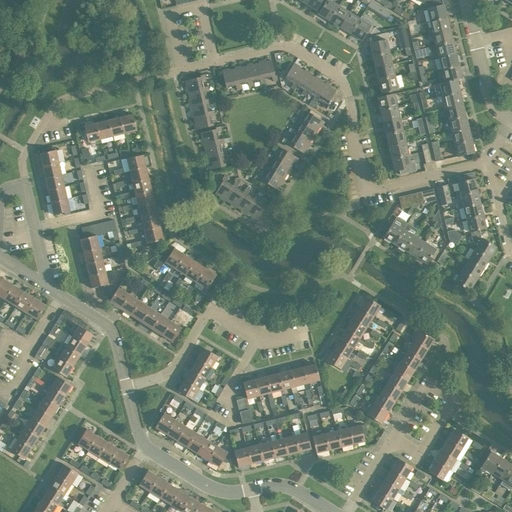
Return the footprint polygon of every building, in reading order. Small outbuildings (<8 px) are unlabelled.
[(307,0),(305,5),(316,12),(323,0),(307,0)] [(318,15),(330,22),(339,7),(328,0),(318,15)] [(427,9),(430,22),(447,18),(444,5),(443,6),(441,0),(432,0),(429,6),(430,9),(427,9)] [(369,6),(367,8),(374,12),(378,6),(378,5),(371,2),(369,6)] [(339,7),(330,22),(340,29),(349,13),(339,7)] [(401,16),(404,11),(396,7),(393,11),(401,16)] [(404,11),(401,16),(407,20),(410,15),(404,11)] [(340,29),(351,35),(360,20),(349,13),(340,29)] [(433,34),(443,32),(450,30),(447,18),(430,22),(433,34)] [(371,27),(360,20),(351,35),(362,42),(371,27)] [(433,34),(436,46),(453,42),(450,30),(443,32),(433,34)] [(370,44),(372,56),(390,52),(387,40),(370,44)] [(456,54),(453,42),(436,46),(439,58),(456,54)] [(392,64),(390,52),(372,56),(375,69),(392,64)] [(439,58),(441,70),(459,66),(456,54),(439,58)] [(260,63),(264,79),(272,77),(273,81),(277,80),(276,75),(275,76),(271,61),(260,63)] [(261,84),(263,84),(265,83),(264,79),(260,63),(249,66),(252,82),(260,80),(261,84)] [(375,69),(378,81),(395,77),(392,64),(375,69)] [(297,87),(306,72),(293,65),(284,79),(293,84),(291,88),(295,90),(297,87)] [(249,87),(251,87),(253,86),(252,82),(249,66),(237,69),(240,85),(248,83),(249,87)] [(441,70),(444,82),(457,80),(462,78),(459,66),(441,70)] [(236,90),(239,90),(241,89),(240,85),(237,69),(222,73),(226,89),(236,86),(236,90)] [(306,97),(308,93),(316,79),(306,72),(297,87),(303,91),(301,94),(306,97)] [(187,92),(203,88),(202,81),(206,80),(204,75),(200,76),(200,78),(185,82),(187,92)] [(398,89),(398,88),(404,87),(401,75),(395,77),(378,81),(381,93),(398,89)] [(316,79),(308,93),(314,97),(312,100),(314,102),(315,103),(316,103),(318,100),(327,85),(316,79)] [(440,84),(443,96),(460,92),(457,80),(444,82),(440,84)] [(327,85),(318,100),(325,104),(323,107),(327,109),(329,106),(328,105),(336,91),(327,85)] [(208,92),(208,89),(207,87),(203,88),(187,92),(190,104),(206,100),(205,93),(208,92)] [(446,108),(458,105),(462,104),(460,92),(443,96),(446,108)] [(380,111),(383,110),(397,107),(394,94),(377,98),(380,111)] [(211,104),(211,101),(210,99),(206,100),(190,104),(193,116),(209,112),(208,105),(211,104)] [(446,108),(449,121),(465,116),(462,104),(458,105),(446,108)] [(383,123),(400,119),(397,107),(383,110),(380,111),(383,123)] [(214,116),(214,114),(213,111),(209,112),(193,116),(196,130),(213,126),(210,117),(214,116)] [(302,125),(316,134),(323,122),(309,113),(304,121),(301,119),(299,121),(298,123),(302,125)] [(121,117),(125,134),(137,131),(134,115),(121,117)] [(451,132),(465,129),(468,128),(465,116),(449,121),(451,132)] [(109,120),(113,137),(125,134),(121,117),(109,120)] [(386,135),(387,135),(403,131),(400,119),(383,123),(386,135)] [(97,123),(101,139),(113,137),(109,120),(97,123)] [(101,139),(97,123),(85,126),(89,142),(101,139)] [(292,133),(295,135),(309,144),(316,134),(302,125),(297,132),(294,130),(292,133)] [(200,133),(203,144),(219,141),(217,133),(221,132),(220,127),(216,128),(216,130),(200,133)] [(451,132),(454,144),(471,140),(468,128),(465,129),(451,132)] [(389,147),(392,146),(406,143),(403,131),(387,135),(386,135),(389,147)] [(303,154),(309,144),(295,135),(291,142),(288,140),(287,141),(285,144),(289,147),(290,145),(303,154)] [(223,140),(219,141),(203,144),(206,156),(222,152),(220,145),(224,144),(223,140)] [(474,153),(471,140),(454,144),(457,157),(474,153)] [(389,147),(392,159),(409,155),(406,143),(392,146),(389,147)] [(439,148),(432,150),(435,162),(441,161),(439,148)] [(272,159),(276,162),(290,170),(297,158),(283,149),(278,158),(275,156),(272,159)] [(43,166),(59,162),(56,150),(54,151),(41,153),(40,154),(43,166)] [(229,150),(222,152),(206,156),(209,170),(225,166),(223,157),(230,155),(229,150)] [(429,150),(423,152),(426,164),(432,163),(429,150)] [(130,171),(138,169),(146,167),(143,155),(127,159),(130,171)] [(414,161),(410,161),(409,155),(392,159),(395,172),(399,171),(400,175),(417,171),(414,161)] [(45,178),(62,175),(59,162),(43,166),(45,178)] [(266,170),(269,172),(283,181),(290,170),(276,162),(272,168),(268,166),(266,170)] [(149,179),(146,167),(138,169),(130,171),(133,183),(149,179)] [(277,190),(283,181),(269,172),(265,179),(262,177),(259,181),(263,183),(264,182),(277,190)] [(62,175),(45,178),(48,190),(65,187),(62,175)] [(215,194),(224,200),(233,186),(226,182),(229,178),(224,176),(222,179),(224,180),(215,194)] [(152,192),(149,179),(133,183),(136,195),(152,192)] [(456,196),(457,196),(477,191),(474,179),(458,183),(459,191),(455,192),(456,196)] [(235,182),(233,186),(224,200),(235,206),(244,192),(237,188),(239,185),(238,184),(237,184),(235,182)] [(440,200),(447,199),(450,198),(447,186),(437,188),(440,200)] [(51,203),(67,199),(65,187),(48,190),(51,203)] [(246,189),(244,192),(235,206),(246,213),(254,199),(248,195),(250,191),(249,191),(248,190),(246,189)] [(433,189),(427,190),(430,202),(436,201),(433,189)] [(425,204),(425,203),(430,202),(427,190),(422,192),(425,204)] [(477,191),(457,196),(459,201),(462,201),(463,207),(480,203),(477,191)] [(155,204),(152,192),(136,195),(139,208),(155,204)] [(422,192),(416,193),(419,205),(425,204),(422,192)] [(419,205),(416,193),(410,195),(413,206),(419,205)] [(256,195),(254,199),(246,213),(258,221),(267,206),(258,201),(260,198),(258,197),(257,196),(256,195)] [(410,195),(404,196),(407,208),(411,207),(413,206),(410,195)] [(407,208),(404,196),(398,197),(401,209),(407,208)] [(67,199),(51,203),(54,215),(70,211),(67,199)] [(420,213),(425,203),(425,204),(419,205),(415,210),(420,213)] [(466,220),(483,216),(480,203),(463,207),(466,220)] [(158,216),(155,204),(139,208),(142,220),(158,216)] [(415,210),(419,205),(413,206),(411,207),(408,212),(413,214),(415,210)] [(161,228),(158,216),(142,220),(145,232),(161,228)] [(470,232),(479,229),(486,228),(483,216),(466,220),(469,232),(470,232)] [(111,232),(112,232),(117,230),(115,220),(109,221),(111,232)] [(384,238),(394,245),(403,230),(393,224),(384,238)] [(418,231),(407,224),(403,230),(394,245),(405,251),(414,237),(418,231)] [(82,228),(84,238),(90,237),(88,226),(82,228)] [(164,240),(161,228),(145,232),(148,244),(164,240)] [(479,229),(470,232),(473,244),(477,246),(474,250),(489,259),(496,248),(482,239),(479,229)] [(453,236),(455,232),(455,230),(447,232),(449,240),(450,241),(453,236)] [(453,236),(460,241),(462,236),(455,232),(453,236)] [(81,239),(84,252),(100,248),(97,235),(95,236),(90,237),(84,238),(81,239)] [(453,236),(450,241),(457,245),(460,241),(453,236)] [(415,258),(421,249),(424,243),(414,237),(405,251),(415,258)] [(424,243),(421,249),(415,258),(426,264),(435,250),(424,243)] [(84,252),(87,264),(103,260),(100,248),(84,252)] [(176,270),(185,256),(174,249),(168,258),(161,254),(153,267),(159,270),(165,262),(171,266),(176,270)] [(489,259),(474,250),(468,260),(483,270),(489,259)] [(442,253),(439,257),(446,262),(449,257),(442,253)] [(186,276),(195,262),(185,256),(176,270),(186,276)] [(444,266),(446,262),(439,257),(437,261),(444,266)] [(106,272),(103,260),(87,264),(89,276),(106,272)] [(483,270),(468,260),(461,271),(476,280),(483,270)] [(197,283),(206,269),(195,262),(186,276),(197,283)] [(206,269),(197,283),(207,290),(217,276),(206,269)] [(476,280),(461,271),(455,282),(470,291),(476,280)] [(92,288),(104,285),(106,295),(110,294),(108,284),(109,284),(106,272),(89,276),(92,288)] [(138,281),(141,277),(133,272),(130,276),(138,281)] [(167,282),(172,275),(168,272),(163,280),(167,282)] [(178,289),(183,281),(179,278),(174,287),(178,289)] [(151,284),(143,279),(140,283),(149,288),(151,284)] [(14,286),(3,280),(0,284),(0,297),(5,300),(14,286)] [(161,291),(153,285),(151,289),(159,294),(161,291)] [(188,296),(193,288),(189,285),(184,293),(188,296)] [(24,293),(14,286),(5,300),(16,307),(24,293)] [(120,309),(124,303),(129,295),(119,288),(110,302),(120,309)] [(172,297),(164,292),(161,296),(169,301),(172,297)] [(199,303),(204,294),(200,292),(195,300),(199,303)] [(35,299),(24,293),(16,307),(26,313),(35,299)] [(129,295),(124,303),(120,309),(131,315),(140,301),(129,295)] [(359,308),(373,316),(380,306),(366,297),(359,308)] [(46,306),(35,299),(26,313),(37,320),(46,306)] [(182,304),(174,299),(172,303),(180,308),(182,304)] [(150,308),(140,301),(131,315),(141,322),(150,308)] [(191,314),(193,310),(185,305),(183,309),(191,314)] [(161,315),(150,308),(141,322),(152,329),(161,315)] [(373,316),(359,308),(352,318),(366,327),(373,316)] [(391,318),(394,314),(385,309),(383,313),(391,318)] [(62,313),(61,314),(65,317),(79,326),(85,330),(88,325),(64,310),(62,313)] [(65,317),(61,314),(56,323),(60,325),(65,317)] [(171,322),(161,315),(152,329),(162,336),(171,322)] [(346,329),(360,337),(366,327),(352,318),(346,329)] [(387,324),(379,319),(376,323),(384,328),(387,324)] [(13,329),(15,325),(7,320),(5,323),(13,329)] [(400,332),(405,324),(401,321),(396,330),(400,332)] [(182,329),(171,322),(162,336),(173,343),(182,329)] [(53,336),(58,328),(54,325),(49,333),(53,336)] [(24,335),(26,331),(18,326),(15,330),(24,335)] [(72,337),(86,346),(93,335),(85,330),(79,326),(72,337)] [(339,339),(353,348),(360,337),(346,329),(339,339)] [(380,335),(372,330),(370,334),(378,339),(380,335)] [(413,341),(427,350),(434,339),(419,330),(413,341)] [(398,335),(394,332),(389,340),(393,343),(398,335)] [(47,346),(52,338),(48,336),(43,344),(47,346)] [(86,346),(72,337),(66,347),(80,356),(86,346)] [(333,350),(347,358),(353,348),(339,339),(333,350)] [(373,345),(365,340),(363,344),(371,349),(373,345)] [(406,352),(420,360),(427,350),(413,341),(406,352)] [(391,345),(387,343),(382,351),(386,353),(391,345)] [(40,357),(45,349),(41,346),(36,354),(40,357)] [(80,356),(66,347),(59,358),(73,367),(80,356)] [(197,359),(211,368),(218,357),(215,355),(203,348),(197,359)] [(347,358),(333,350),(326,360),(340,369),(347,358)] [(367,356),(359,351),(356,355),(365,360),(367,356)] [(400,362),(414,371),(420,360),(406,352),(400,362)] [(384,356),(380,354),(376,362),(379,364),(384,356)] [(73,367),(59,358),(52,368),(66,377),(73,367)] [(211,368),(197,359),(191,370),(205,378),(211,368)] [(360,366),(352,361),(350,365),(358,370),(360,366)] [(407,381),(414,371),(400,362),(393,373),(407,381)] [(303,367),(308,383),(320,380),(316,364),(303,367)] [(378,366),(374,364),(369,372),(373,375),(378,366)] [(231,376),(236,367),(232,365),(227,373),(231,376)] [(291,370),(296,386),(308,383),(303,367),(291,370)] [(37,379),(42,370),(38,368),(33,376),(37,379)] [(205,378),(191,370),(184,380),(199,389),(201,384),(205,379),(205,378)] [(279,373),(284,389),(296,386),(291,370),(279,373)] [(361,374),(356,371),(352,377),(357,380),(361,374)] [(267,376),(271,392),(284,389),(279,373),(267,376)] [(407,381),(393,373),(387,383),(401,392),(407,381)] [(371,377),(367,375),(362,383),(366,385),(371,377)] [(37,379),(33,376),(26,386),(30,389),(37,379)] [(225,386),(230,378),(226,376),(221,384),(225,386)] [(255,379),(259,395),(271,392),(267,376),(255,379)] [(50,387),(65,396),(72,386),(57,377),(50,387)] [(259,395),(255,379),(243,382),(247,397),(247,398),(259,395)] [(199,389),(184,380),(178,391),(192,400),(199,389)] [(401,392),(387,383),(380,394),(394,403),(401,392)] [(365,387),(361,385),(356,393),(360,396),(365,387)] [(30,389),(26,386),(19,397),(23,399),(30,389)] [(218,397),(223,389),(219,386),(214,395),(218,397)] [(65,396),(50,387),(44,398),(58,407),(65,396)] [(341,395),(346,399),(350,393),(345,389),(341,395)] [(394,403),(380,394),(374,404),(388,413),(394,403)] [(181,404),(183,400),(175,395),(173,399),(181,404)] [(353,406),(358,398),(354,396),(349,404),(353,406)] [(23,399),(19,397),(13,407),(17,410),(23,399)] [(212,408),(217,399),(213,397),(208,406),(212,408)] [(248,403),(247,398),(247,397),(236,400),(238,406),(248,403)] [(58,407),(44,398),(37,408),(52,417),(58,407)] [(194,407),(186,402),(183,406),(191,411),(194,407)] [(239,412),(249,409),(250,409),(248,403),(238,406),(239,412)] [(388,413),(374,404),(367,415),(381,424),(388,413)] [(52,417),(37,408),(31,419),(45,428),(52,417)] [(202,417),(205,413),(196,408),(194,412),(202,417)] [(10,420),(15,412),(11,409),(6,418),(10,420)] [(249,409),(239,412),(242,423),(252,421),(249,409)] [(166,434),(175,420),(164,413),(155,427),(166,434)] [(213,424),(215,420),(207,415),(205,419),(213,424)] [(45,428),(31,419),(24,429),(38,438),(45,428)] [(0,428),(3,431),(9,422),(5,420),(0,427),(0,428)] [(185,427),(175,420),(166,434),(176,441),(185,427)] [(223,430),(226,426),(217,421),(215,425),(223,430)] [(365,424),(361,425),(361,424),(349,427),(353,444),(365,441),(364,435),(368,434),(365,424)] [(216,426),(213,431),(219,436),(223,430),(216,426)] [(187,447),(196,433),(185,427),(176,441),(187,447)] [(353,444),(349,427),(337,430),(341,447),(353,444)] [(38,438),(24,429),(17,440),(32,449),(38,438)] [(88,450),(92,445),(97,436),(86,429),(78,443),(88,450)] [(449,440),(463,449),(470,438),(455,429),(449,440)] [(341,447),(337,430),(325,433),(329,450),(341,447)] [(295,435),(299,451),(311,448),(307,432),(295,435)] [(206,440),(196,433),(187,447),(198,454),(206,440)] [(329,450),(325,433),(312,436),(316,453),(329,450)] [(299,451),(295,435),(283,438),(287,455),(299,451)] [(97,436),(92,445),(88,450),(99,457),(108,443),(97,436)] [(287,455),(283,438),(271,441),(275,458),(287,455)] [(32,449),(17,440),(11,450),(25,459),(32,449)] [(198,454),(208,460),(217,446),(206,440),(198,454)] [(457,460),(463,449),(449,440),(442,451),(457,460)] [(275,458),(271,441),(259,445),(263,461),(275,458)] [(480,450),(483,446),(474,441),(472,445),(480,450)] [(118,449),(108,443),(99,457),(109,463),(118,449)] [(247,448),(251,464),(263,461),(259,445),(247,448)] [(231,455),(217,446),(208,460),(219,467),(222,461),(226,463),(231,455)] [(251,464),(247,448),(234,451),(238,467),(251,464)] [(129,456),(118,449),(109,463),(120,470),(129,456)] [(457,460),(442,451),(436,461),(450,470),(457,460)] [(492,473),(502,458),(491,451),(482,467),(492,473)] [(476,457),(468,452),(465,456),(474,461),(476,457)] [(503,480),(509,470),(511,465),(511,464),(502,458),(492,473),(503,480)] [(77,468),(80,464),(72,459),(69,463),(77,468)] [(392,469),(406,478),(413,467),(398,459),(392,469)] [(450,470),(436,461),(429,472),(443,481),(450,470)] [(469,467),(461,462),(459,466),(467,471),(469,467)] [(57,475),(71,484),(78,473),(64,464),(57,475)] [(511,485),(511,465),(509,470),(503,480),(511,485)] [(90,471),(82,466),(80,469),(88,475),(90,471)] [(385,480),(399,489),(406,478),(392,469),(385,480)] [(423,479),(426,475),(417,470),(415,474),(423,479)] [(139,485),(150,492),(153,487),(159,478),(148,471),(139,485)] [(101,478),(93,472),(90,476),(98,481),(101,478)] [(461,482),(463,478),(455,473),(452,477),(461,482)] [(71,484),(57,475),(50,486),(65,495),(71,484)] [(159,478),(153,487),(150,492),(161,498),(169,485),(169,484),(159,478)] [(109,488),(112,484),(104,479),(101,483),(109,488)] [(379,490),(393,499),(399,489),(385,480),(379,490)] [(419,486),(411,481),(409,485),(417,490),(419,486)] [(169,484),(169,485),(161,498),(171,505),(180,491),(169,484)] [(89,496),(95,488),(91,485),(86,493),(89,496)] [(479,494),(482,490),(474,485),(471,489),(479,494)] [(44,496),(58,505),(65,495),(50,486),(44,496)] [(452,486),(449,492),(455,495),(458,490),(452,486)] [(435,496),(438,492),(430,487),(427,491),(431,494),(435,496)] [(393,499),(379,490),(372,501),(386,510),(393,499)] [(190,497),(180,491),(171,505),(182,511),(190,497)] [(490,500),(492,497),(484,491),(482,495),(490,500)] [(413,497),(404,492),(402,495),(410,500),(413,497)] [(448,499),(440,494),(438,498),(439,499),(442,501),(446,503),(448,499)] [(83,506),(88,498),(84,495),(79,503),(83,506)] [(53,511),(58,505),(44,496),(37,507),(45,511),(53,511)] [(195,511),(201,504),(190,497),(182,511),(195,511)] [(501,507),(503,503),(495,498),(492,502),(501,507)] [(138,509),(141,506),(132,500),(130,504),(138,509)] [(448,504),(457,510),(459,506),(451,501),(448,504)] [(404,511),(406,507),(398,502),(395,506),(404,511)]
